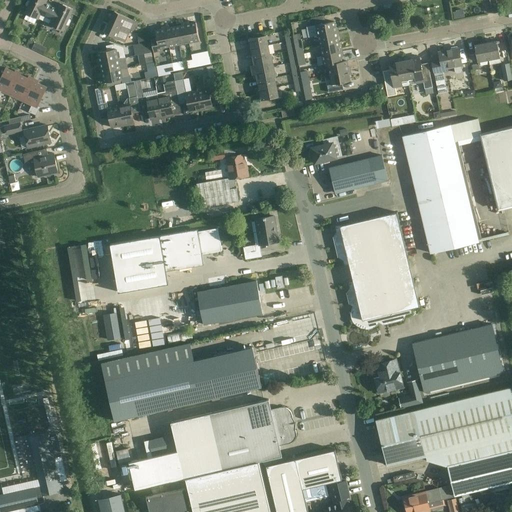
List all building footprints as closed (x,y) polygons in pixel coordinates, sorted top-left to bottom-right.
[(45,3),(46,0),(30,0),(30,1),(29,0),(27,1),(26,4),(26,6),(28,7),(25,13),(38,19),(44,22),(51,6),(45,3)] [(68,19),(72,10),(59,4),(57,8),(51,6),(44,22),(50,24),(49,25),(63,31),(66,24),(67,25),(69,24),(70,21),(70,19),(68,19)] [(115,11),(110,22),(129,31),(134,21),(115,11)] [(324,15),(311,18),(313,26),(307,27),(309,37),(318,35),(336,31),(334,21),(326,23),(324,15)] [(110,22),(104,33),(124,42),(129,31),(110,22)] [(185,24),(189,43),(200,41),(196,22),(185,24)] [(175,26),(179,45),(189,43),(185,24),(175,26)] [(166,28),(169,47),(179,45),(175,26),(166,28)] [(151,39),(153,52),(159,51),(159,49),(169,47),(166,28),(155,31),(157,38),(151,39)] [(336,31),(318,35),(320,45),(338,41),(336,31)] [(250,45),(247,46),(248,49),(251,49),(268,45),(266,35),(249,38),(250,45)] [(301,38),(294,40),(296,50),(303,49),(301,38)] [(338,41),(320,45),(322,55),(340,51),(338,41)] [(489,60),(490,65),(501,62),(500,57),(497,41),(485,43),(488,60),(489,60)] [(144,54),(151,52),(149,42),(142,43),(144,54)] [(32,50),(36,52),(39,45),(34,43),(31,50),(32,50)] [(488,60),(485,43),(474,45),(477,62),(488,60)] [(107,50),(98,52),(100,62),(118,59),(125,57),(123,47),(115,44),(106,46),(107,50)] [(251,49),(253,59),(272,55),(271,54),(270,54),(268,45),(251,49)] [(452,49),(439,52),(440,59),(431,60),(438,93),(447,92),(442,69),(454,67),(455,72),(457,73),(461,73),(463,71),(461,65),(462,65),(459,48),(458,48),(457,46),(452,47),(452,49)] [(324,66),(328,65),(328,64),(342,61),(340,51),(322,55),(324,66)] [(144,54),(146,64),(153,62),(151,52),(144,54)] [(251,65),(252,70),(274,66),(272,55),(253,59),(254,65),(251,65)] [(404,61),(407,78),(408,78),(409,84),(423,81),(425,89),(432,87),(428,63),(421,64),(419,56),(412,58),(412,60),(404,61)] [(100,62),(102,72),(127,67),(126,62),(119,63),(118,59),(100,62)] [(391,70),(384,71),(388,96),(396,94),(395,87),(409,84),(408,78),(407,78),(404,61),(397,63),(397,60),(389,62),(391,70)] [(328,64),(328,65),(330,74),(348,70),(346,61),(342,61),(328,64)] [(144,73),(145,79),(158,76),(156,67),(154,68),(153,62),(146,64),(148,72),(144,73)] [(511,79),(511,78),(509,63),(501,65),(504,81),(511,79)] [(219,96),(215,77),(212,65),(207,66),(210,78),(206,79),(207,84),(201,85),(196,86),(197,90),(201,109),(212,107),(211,97),(219,96)] [(256,74),(258,80),(276,76),(274,66),(252,70),(253,75),(256,74)] [(107,83),(107,87),(131,81),(130,76),(129,76),(127,67),(102,72),(104,83),(107,83)] [(0,94),(2,91),(10,95),(19,75),(5,68),(0,79),(0,94)] [(328,85),(329,92),(343,89),(342,83),(350,81),(348,70),(330,74),(332,84),(328,85)] [(302,79),(309,78),(307,71),(300,72),(302,79)] [(10,95),(23,102),(33,81),(19,75),(10,95)] [(258,80),(260,90),(277,87),(275,78),(276,78),(276,76),(258,80)] [(187,102),(189,112),(201,109),(197,90),(191,91),(189,82),(183,79),(175,80),(180,104),(187,102)] [(157,93),(162,117),(173,115),(173,114),(181,113),(179,104),(180,104),(175,80),(166,82),(164,85),(165,92),(157,93)] [(29,112),(36,115),(40,108),(38,107),(47,88),(33,81),(23,102),(32,105),(29,112)] [(126,83),(130,98),(137,97),(134,81),(126,83)] [(277,87),(260,90),(262,100),(279,97),(277,87)] [(109,117),(111,127),(123,125),(119,106),(108,108),(106,103),(103,88),(95,89),(101,118),(109,117)] [(148,110),(150,120),(162,117),(157,93),(146,96),(137,97),(140,111),(148,110)] [(130,104),(119,106),(123,125),(134,123),(132,113),(140,111),(137,97),(130,98),(129,98),(130,104)] [(294,108),(281,110),(282,117),(295,115),(294,108)] [(8,120),(10,124),(21,122),(31,120),(29,115),(8,120)] [(393,125),(416,122),(415,115),(392,117),(393,125)] [(478,118),(403,136),(431,253),(479,242),(456,146),(481,140),(479,133),(482,132),(478,118)] [(0,133),(5,132),(6,135),(23,132),(21,122),(10,124),(4,126),(0,127),(0,133)] [(28,148),(51,143),(47,125),(24,130),(28,148)] [(498,211),(511,207),(511,125),(482,132),(479,133),(481,140),(498,211)] [(323,161),(324,164),(329,162),(328,160),(336,158),(333,143),(311,148),(315,163),(323,161)] [(34,160),(38,177),(58,173),(54,153),(48,155),(47,149),(23,154),(25,163),(34,160)] [(224,149),(210,152),(212,161),(226,158),(224,149)] [(196,183),(200,208),(239,201),(235,178),(248,176),(246,162),(244,162),(243,154),(227,157),(230,179),(228,179),(228,178),(196,183)] [(335,193),(388,180),(382,155),(329,168),(335,193)] [(11,184),(12,191),(20,190),(18,182),(11,184)] [(364,328),(367,329),(370,328),(372,327),(375,326),(377,324),(379,322),(382,321),(383,325),(403,320),(406,314),(411,313),(410,309),(419,306),(397,210),(336,225),(337,230),(333,235),(338,255),(344,258),(345,263),(350,262),(354,280),(349,281),(351,286),(347,291),(349,302),(353,301),(354,304),(352,307),(351,310),(351,314),(351,317),(353,320),(354,323),(356,325),(359,327),(361,328),(364,328)] [(243,247),(245,259),(262,256),(260,245),(279,242),(274,216),(257,219),(260,231),(257,232),(259,244),(243,247)] [(110,244),(119,292),(168,283),(166,271),(204,264),(202,254),(222,251),(218,228),(189,233),(188,231),(110,244)] [(257,280),(197,292),(203,325),(263,314),(257,280)] [(195,293),(186,294),(187,309),(182,310),(182,314),(188,313),(189,319),(195,318),(194,300),(196,300),(195,293)] [(104,315),(108,341),(120,339),(115,314),(104,315)] [(492,323),(413,342),(425,392),(504,373),(492,323)] [(169,345),(193,339),(191,330),(167,335),(169,345)] [(101,363),(115,421),(193,402),(262,387),(253,347),(194,360),(191,343),(101,363)] [(375,377),(379,392),(403,386),(400,372),(399,372),(396,359),(376,364),(378,372),(379,371),(380,376),(375,377)] [(416,380),(407,382),(410,397),(398,399),(399,408),(421,403),(416,380)] [(447,466),(455,496),(511,482),(511,391),(511,387),(375,419),(387,466),(426,456),(427,460),(426,460),(447,466)] [(58,417),(52,396),(44,398),(50,420),(58,417)] [(269,399),(171,422),(178,451),(293,424),(291,417),(292,416),(291,413),(291,412),(290,411),(290,410),(289,410),(289,409),(288,409),(287,409),(287,408),(286,408),(285,408),(285,407),(284,407),(283,407),(282,407),(281,407),(280,407),(271,410),(269,399)] [(178,451),(129,462),(136,490),(185,479),(259,461),(263,460),(282,456),(279,446),(288,443),(289,443),(290,443),(291,443),(291,442),(292,442),(293,441),(294,440),(295,439),(295,438),(296,437),(296,436),(296,435),(296,434),(296,433),(295,430),(293,424),(178,451)] [(0,495),(0,511),(4,511),(26,507),(27,510),(40,507),(39,504),(42,503),(43,503),(44,503),(44,502),(45,501),(45,500),(44,496),(64,491),(61,481),(67,480),(62,456),(54,458),(48,432),(30,437),(41,486),(0,495)] [(173,433),(148,440),(153,456),(177,450),(173,433)] [(282,456),(263,460),(266,466),(277,511),(308,511),(303,489),(342,479),(335,449),(286,461),(282,456)] [(187,488),(146,497),(149,511),(271,511),(259,461),(185,479),(187,488)] [(350,511),(348,502),(347,503),(346,498),(349,497),(346,480),(330,484),(334,500),(338,499),(339,505),(324,508),(324,511),(350,511)] [(404,499),(407,511),(418,511),(429,509),(428,503),(453,497),(450,485),(425,491),(425,493),(404,499)] [(125,511),(121,494),(99,499),(101,511),(125,511)] [(455,499),(446,501),(448,511),(455,511),(458,511),(455,499)]
